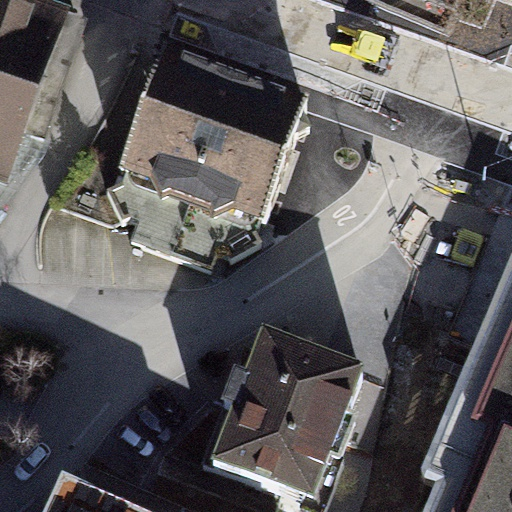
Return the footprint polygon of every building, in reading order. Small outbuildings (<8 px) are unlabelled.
[(0,0),(0,208),(5,205),(66,24),(0,0)] [(380,0),(377,8),(455,40),(462,23),(471,0),(380,0)] [(309,122),(166,73),(128,182),(125,195),(111,202),(124,229),(146,238),(140,254),(217,279),(223,261),(242,267),(269,249),(271,231),(309,122)] [(438,511),(511,511),(511,289),(427,491),(445,498),(438,511)] [(315,511),(366,388),(266,348),(211,485),(277,511),(315,511)]
